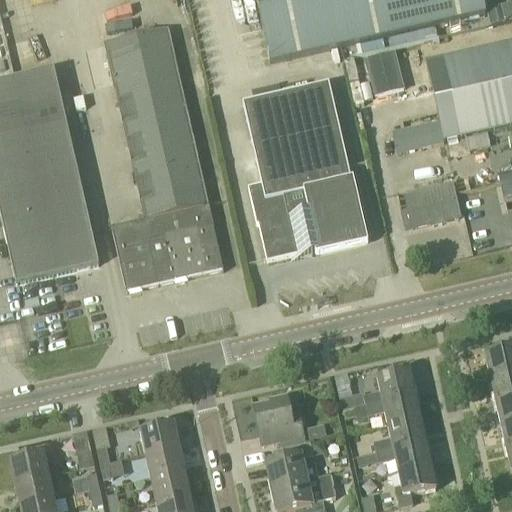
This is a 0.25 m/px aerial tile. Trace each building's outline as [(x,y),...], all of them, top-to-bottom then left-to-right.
[(342,52),(368,46),(357,0),(255,0),(271,68),(342,52)] [(357,0),(368,46),(410,36),(412,45),(435,40),(432,31),(455,26),(457,35),(481,29),(479,20),(486,18),(481,0),(357,0)] [(487,10),(487,12),(490,28),(504,25),(501,9),(500,8),(487,10)] [(235,32),(244,71),(265,66),(255,27),(235,32)] [(126,297),(162,289),(223,275),(167,33),(104,48),(145,225),(111,233),(126,297)] [(397,157),(434,149),(444,146),(443,142),(511,126),(511,45),(426,65),(439,124),(429,126),(392,135),(397,157)] [(365,100),(404,94),(397,54),(358,61),(365,100)] [(0,218),(16,288),(99,269),(54,73),(0,85),(0,218)] [(364,242),(329,87),(244,106),(262,187),(248,190),(257,227),(259,227),(267,263),(291,258),(292,263),(319,257),(319,252),(364,242)] [(511,168),(510,168),(511,176),(497,180),(503,204),(511,202),(511,168)] [(412,232),(458,222),(451,190),(405,200),(412,232)] [(491,383),(511,377),(511,342),(483,349),(491,383)] [(367,410),(416,399),(411,375),(378,382),(381,396),(365,399),(367,410)] [(496,406),(511,402),(511,377),(491,383),(496,406)] [(389,429),(422,422),(416,399),(367,410),(369,418),(386,415),(389,429)] [(282,452),(306,447),(304,440),(300,420),(291,422),(287,401),(271,405),(272,409),(255,413),(260,438),(271,436),(274,447),(280,445),(282,452)] [(501,429),(511,426),(511,402),(496,406),(501,429)] [(377,457),(427,445),(422,422),(389,429),(392,442),(375,446),(377,457)] [(507,452),(511,451),(511,426),(501,429),(507,452)] [(147,458),(180,451),(175,427),(142,434),(147,458)] [(271,492),(318,482),(315,469),(303,472),(301,463),(314,461),(326,458),(323,443),(306,447),(282,452),(284,463),(267,466),(270,481),(268,481),(271,492)] [(400,476),(432,469),(427,445),(377,457),(379,466),(396,462),(400,476)] [(100,468),(110,466),(107,450),(97,453),(100,468)] [(152,481),(185,474),(180,451),(147,458),(152,481)] [(85,472),(95,470),(92,455),(81,457),(85,472)] [(16,487),(49,480),(43,456),(10,463),(16,487)] [(110,466),(100,468),(104,483),(114,481),(110,466)] [(432,469),(400,476),(402,489),(396,491),(400,511),(413,508),(411,499),(438,493),(432,469)] [(157,505),(190,497),(185,474),(152,481),(157,505)] [(90,495),(100,493),(97,477),(87,479),(90,495)] [(318,482),(271,492),(273,504),(275,503),(277,511),(324,511),(323,506),(336,503),(331,479),(319,482),(318,482)] [(21,511),(54,503),(49,480),(16,487),(21,511)] [(100,493),(90,495),(93,510),(103,508),(100,493)] [(110,511),(120,511),(117,497),(107,499),(110,511)] [(158,511),(193,511),(190,497),(157,505),(158,511)] [(21,511),(55,511),(54,503),(21,511)]
